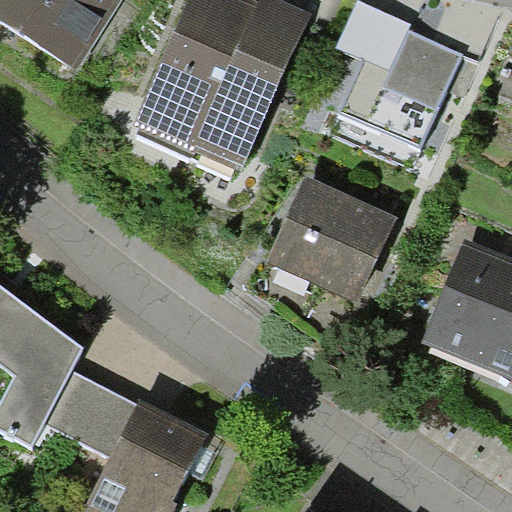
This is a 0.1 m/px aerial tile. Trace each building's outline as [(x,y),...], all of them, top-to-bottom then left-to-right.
[(0,0),(0,22),(75,68),(117,0),(0,0)] [(307,30),(229,0),(191,0),(138,137),(249,180),(307,30)] [(463,99),(478,64),(381,23),(341,116),(423,152),(448,92),(463,99)] [(396,226),(307,188),(274,264),(363,303),(396,226)] [(511,271),(462,252),(427,338),(511,372),(511,271)] [(44,435),(53,419),(87,363),(100,341),(0,283),(0,348),(34,368),(7,414),(44,435)] [(87,363),(53,419),(119,457),(87,511),(178,511),(220,439),(87,363)] [(330,511),(312,500),(303,511),(330,511)]
